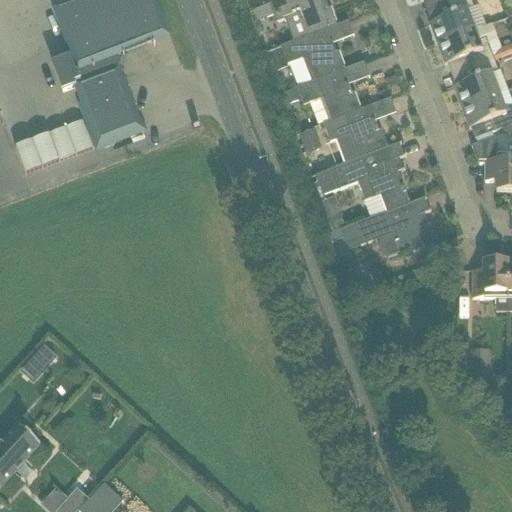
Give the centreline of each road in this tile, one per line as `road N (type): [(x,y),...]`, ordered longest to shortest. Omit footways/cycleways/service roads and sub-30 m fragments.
road 1 (tertiary): [(384,511),(190,0)]
road 2 (residential): [(511,227),(472,226),(386,0)]
